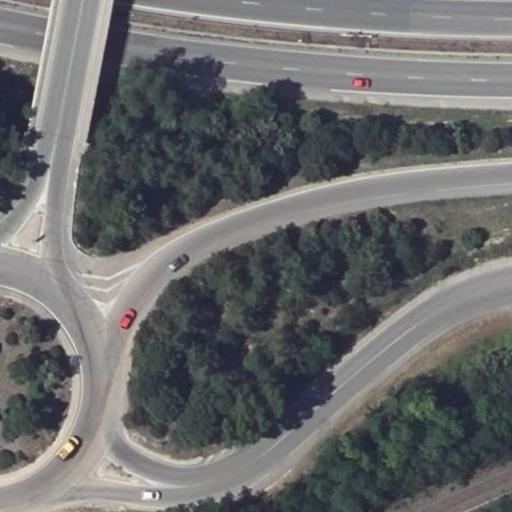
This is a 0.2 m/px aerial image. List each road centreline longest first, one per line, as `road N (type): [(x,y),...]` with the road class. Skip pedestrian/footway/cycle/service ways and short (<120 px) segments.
road 1 (motorway): [(0,28),(178,60),(430,87),(511,87)]
road 2 (trunk): [(95,349),(164,265),(268,214),(428,185),(511,180)]
road 3 (tertiary): [(511,285),(444,311),(398,342),(257,465),(227,480)]
road 4 (motorway): [(511,20),(228,0)]
road 5 (tertiary): [(29,489),(144,496),(227,480)]
road 6 (tertiary): [(227,480),(154,473),(125,457),(93,419)]
road 7 (secondary): [(47,282),(55,140)]
road 8 (secondary): [(55,140),(79,0)]
